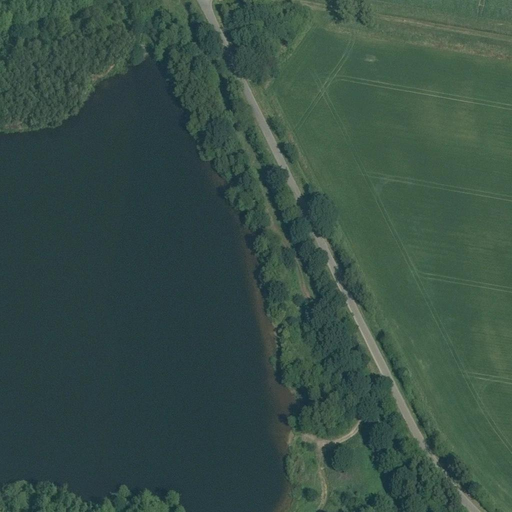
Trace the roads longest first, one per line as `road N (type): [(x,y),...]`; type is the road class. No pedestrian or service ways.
road 1 (unclassified): [(201,2),(418,443),(472,511)]
road 2 (track): [(165,0),(361,392),(385,379)]
road 3 (track): [(511,36),(294,0)]
road 4 (track): [(361,392),(356,427),(323,451),(326,495),(315,511)]
